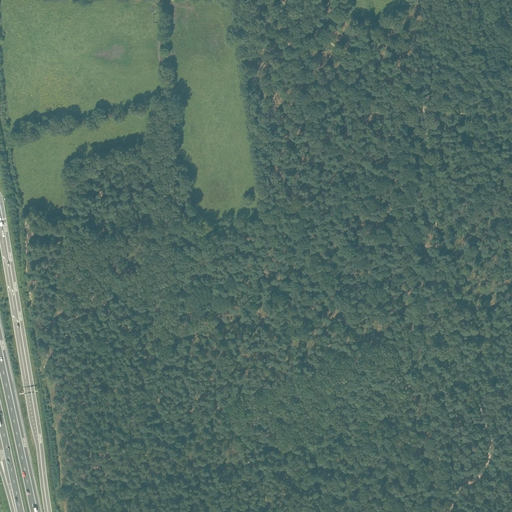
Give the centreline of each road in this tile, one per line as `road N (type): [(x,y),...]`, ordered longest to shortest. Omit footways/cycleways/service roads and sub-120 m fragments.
road 1 (trunk): [(45,511),(0,232)]
road 2 (trunk): [(33,511),(0,355)]
